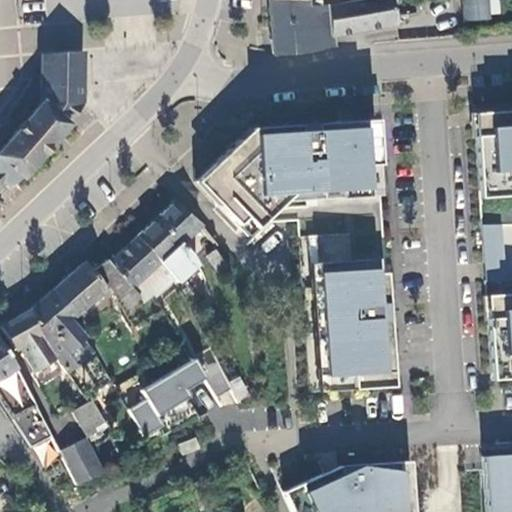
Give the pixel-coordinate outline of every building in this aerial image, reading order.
[(305,0),(269,0),(270,12),(271,12),(305,11),(306,1),(305,0)] [(271,12),(272,56),(280,55),(295,54),(311,52),(320,50),(337,46),(335,37),(353,33),(394,25),(389,0),(367,0),(363,1),(335,6),(325,8),(305,11),(271,12)] [(487,0),(461,0),(463,22),(488,21),(487,0)] [(58,52),(38,53),(37,99),(67,126),(72,115),(81,103),(83,51),(72,52),(58,52)] [(16,181),(41,153),(67,126),(37,99),(0,145),(0,167),(13,180),(16,181)] [(511,112),(475,115),(490,382),(511,380),(511,112)] [(242,231),(238,234),(248,245),(272,222),(298,221),(308,392),(391,388),(374,123),(252,132),(197,182),(242,231)] [(13,180),(0,167),(0,184),(4,187),(11,186),(13,180)] [(199,228),(174,203),(159,218),(182,244),(199,228)] [(139,236),(175,278),(177,280),(197,263),(190,253),(182,244),(159,218),(139,236)] [(147,302),(154,295),(175,278),(139,236),(111,263),(134,287),(141,295),(147,302)] [(97,271),(122,297),(134,287),(111,263),(108,260),(97,271)] [(72,321),(78,316),(107,290),(85,264),(60,285),(72,299),(62,309),(72,321)] [(82,340),(85,338),(72,321),(62,309),(72,299),(60,285),(31,311),(58,358),(67,373),(71,370),(70,366),(76,362),(81,363),(91,355),(92,351),(82,340)] [(134,287),(122,297),(130,305),(141,295),(134,287)] [(58,358),(31,311),(1,329),(15,352),(19,349),(34,373),(58,358)] [(0,379),(15,370),(0,345),(0,379)] [(231,390),(212,352),(200,359),(208,373),(203,376),(217,398),(231,390)] [(84,384),(104,385),(105,362),(85,361),(84,384)] [(237,402),(248,398),(238,378),(228,383),(237,402)] [(31,402),(23,387),(0,399),(0,402),(31,451),(39,464),(48,477),(66,467),(59,454),(45,428),(31,402)] [(101,416),(94,404),(74,416),(80,428),(101,416)] [(108,428),(101,416),(80,428),(87,440),(108,428)] [(195,436),(177,444),(182,456),(200,448),(195,436)] [(85,440),(81,442),(99,476),(103,474),(85,440)] [(81,442),(59,454),(66,467),(77,487),(92,479),(99,476),(81,442)] [(39,464),(31,451),(26,454),(35,467),(39,464)] [(289,511),(410,511),(408,461),(338,466),(281,491),(289,511)]
